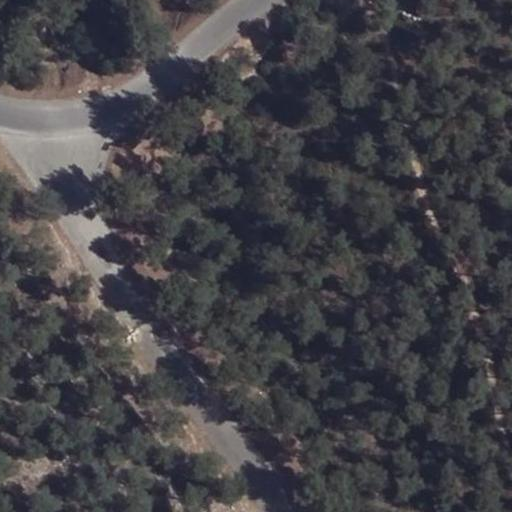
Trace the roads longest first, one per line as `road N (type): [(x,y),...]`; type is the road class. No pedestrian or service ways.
road 1 (unclassified): [(271,511),(194,405),(91,234),(61,120)]
road 2 (unclassified): [(61,120),(115,106),(254,0)]
